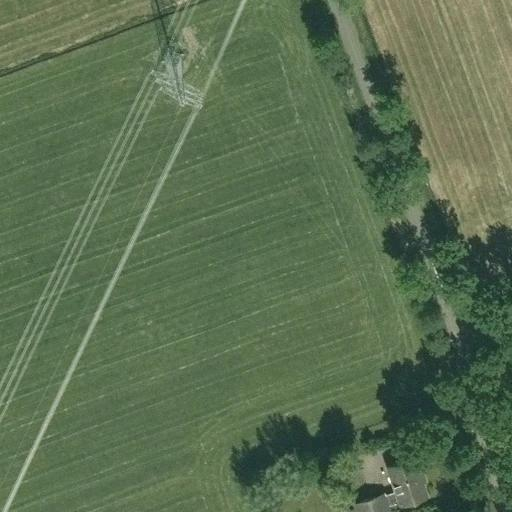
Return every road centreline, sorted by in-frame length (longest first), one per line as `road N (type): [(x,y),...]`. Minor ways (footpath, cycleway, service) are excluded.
road 1 (unclassified): [(456,338),(331,0)]
road 2 (unclassified): [(509,511),(456,338)]
